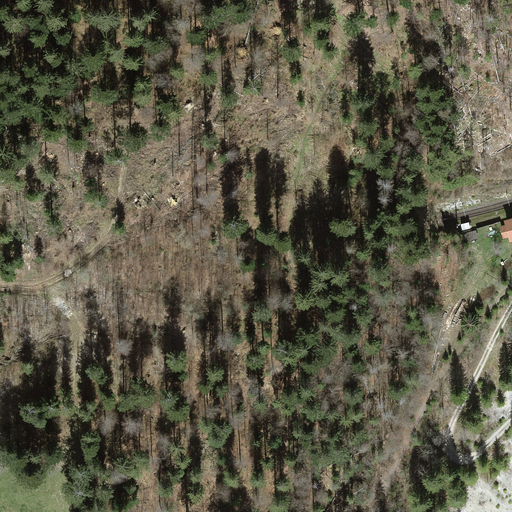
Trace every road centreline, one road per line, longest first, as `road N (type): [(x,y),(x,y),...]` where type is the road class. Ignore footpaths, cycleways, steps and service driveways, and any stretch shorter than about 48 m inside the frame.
road 1 (track): [(511,280),(419,407),(377,511)]
road 2 (track): [(511,307),(449,437),(454,452),(471,454),(511,422)]
